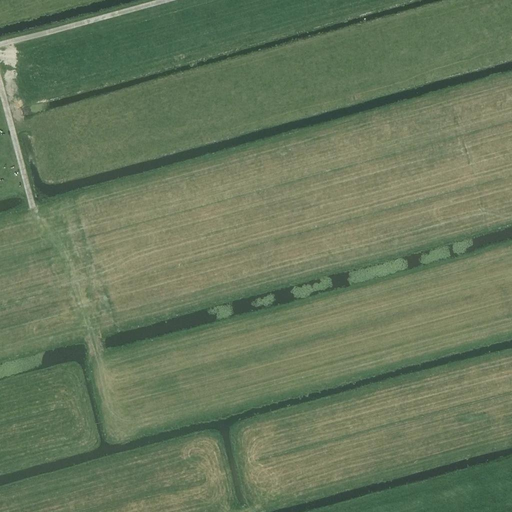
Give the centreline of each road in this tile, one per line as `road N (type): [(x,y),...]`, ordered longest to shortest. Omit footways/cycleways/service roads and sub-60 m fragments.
road 1 (track): [(0,78),(35,222),(73,281),(101,368)]
road 2 (track): [(0,46),(165,0)]
road 3 (track): [(0,312),(118,267)]
